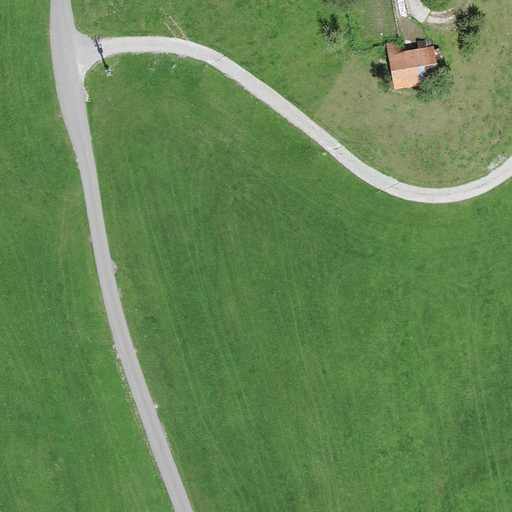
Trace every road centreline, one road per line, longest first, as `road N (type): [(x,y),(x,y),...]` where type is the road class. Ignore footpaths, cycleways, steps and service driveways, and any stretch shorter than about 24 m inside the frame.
road 1 (unclassified): [(63,0),(117,324),(184,511)]
road 2 (track): [(71,52),(138,42),(196,53),(286,109),(366,175),(415,193),(466,191),(511,160)]
